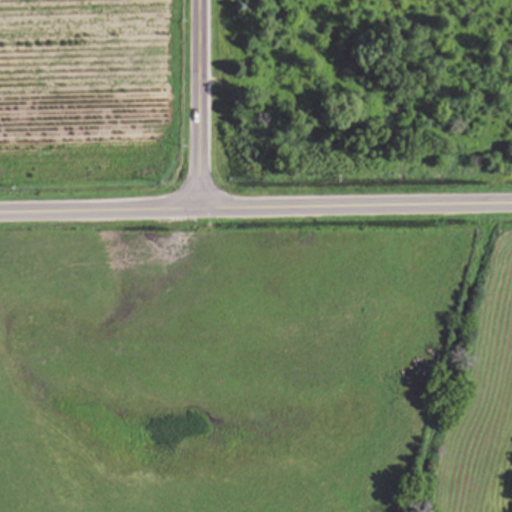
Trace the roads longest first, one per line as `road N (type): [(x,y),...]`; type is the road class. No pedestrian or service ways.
road 1 (tertiary): [(511,205),(0,214)]
road 2 (tertiary): [(202,210),(202,0)]
